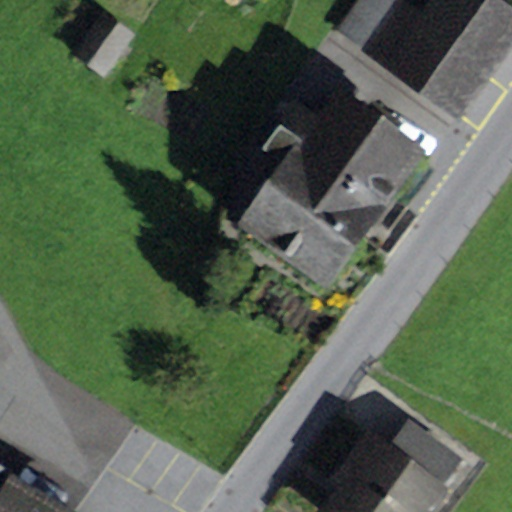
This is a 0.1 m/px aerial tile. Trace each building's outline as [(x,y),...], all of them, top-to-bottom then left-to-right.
[(384,0),(363,0),(341,32),(365,49),(394,7),(384,0)] [(458,116),(511,40),(511,16),(507,13),(489,0),(437,0),(420,25),(394,7),(365,49),(458,116)] [(511,0),(489,0),(507,13),(511,5),(511,0)] [(102,22),(79,55),(103,72),(127,40),(102,22)] [(339,103),(320,128),(297,110),(264,155),(288,173),(247,230),(324,286),(359,237),(388,257),(399,242),(387,233),(405,209),(388,197),(416,159),(339,103)] [(351,486),(332,511),(422,511),(456,467),(406,431),(386,459),(376,452),(351,486)] [(376,452),(365,444),(340,478),(351,486),(376,452)] [(0,511),(46,511),(0,484),(0,511)]
